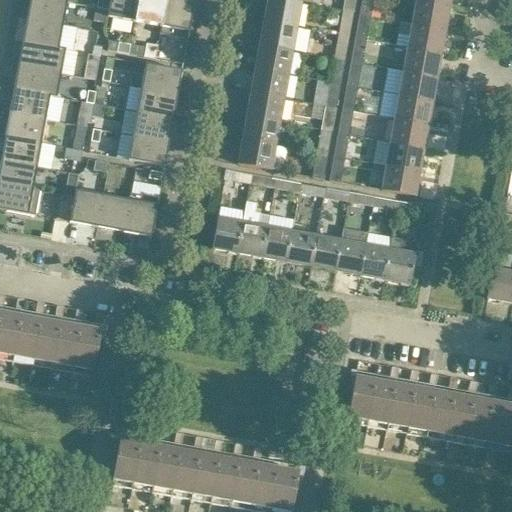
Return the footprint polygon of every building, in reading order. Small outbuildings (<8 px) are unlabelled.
[(46,0),(29,0),(26,20),(63,26),(67,4),(73,5),(46,0)] [(98,0),(97,9),(108,11),(109,0),(98,0)] [(109,0),(108,11),(107,18),(135,23),(139,0),(109,0)] [(139,0),(135,23),(160,28),(159,35),(165,0),(139,0)] [(188,0),(165,0),(159,35),(187,40),(195,1),(188,0)] [(270,0),(267,0),(263,23),(296,29),(301,5),(270,0)] [(353,15),(355,0),(344,0),(342,13),(353,15)] [(370,18),(373,0),(361,0),(359,16),(370,18)] [(416,1),(411,25),(445,31),(449,8),(416,1)] [(106,12),(95,10),(93,22),(104,24),(106,12)] [(349,38),(353,15),(342,13),(338,36),(349,38)] [(355,39),(366,41),(370,18),(359,16),(355,39)] [(26,19),(21,44),(22,44),(65,52),(65,51),(72,52),(76,29),(63,26),(26,20),(26,19)] [(263,23),(259,47),(292,53),(296,29),(263,23)] [(411,25),(407,49),(440,55),(445,31),(411,25)] [(338,36),(333,60),(344,62),(349,38),(338,36)] [(355,39),(350,63),(361,65),(366,41),(355,39)] [(22,44),(18,67),(61,75),(65,52),(22,44)] [(117,54),(128,56),(130,47),(118,45),(117,54)] [(259,47),(254,71),(288,77),(292,53),(259,47)] [(146,48),(144,59),(155,61),(157,49),(146,48)] [(100,50),(94,49),(92,49),(91,56),(99,58),(100,50)] [(440,55),(407,49),(403,73),(436,79),(440,55)] [(99,58),(91,56),(87,56),(83,79),(94,82),(99,58)] [(340,86),(344,62),(333,60),(329,84),(340,86)] [(361,65),(350,63),(346,87),(357,89),(361,65)] [(177,96),(181,72),(145,66),(141,89),(177,96)] [(13,91),(56,99),(61,75),(18,67),(17,67),(13,91)] [(102,71),(100,83),(108,84),(110,73),(102,71)] [(254,71),(250,94),(283,100),(288,77),(254,71)] [(432,103),(436,79),(403,73),(398,96),(432,103)] [(316,94),(314,105),(325,107),(336,109),(340,86),(329,84),(327,96),(316,94)] [(346,87),(342,111),(353,113),(357,89),(346,87)] [(177,96),(141,89),(136,114),(172,121),(173,121),(177,96)] [(94,106),(101,107),(104,91),(99,90),(97,90),(96,94),(94,106)] [(13,91),(9,114),(45,121),(49,98),(56,100),(56,99),(13,91)] [(87,104),(94,106),(96,94),(88,92),(86,104),(87,104)] [(250,94),(246,118),(279,124),(283,100),(250,94)] [(428,126),(432,103),(398,96),(394,120),(428,126)] [(91,117),(94,106),(87,104),(83,122),(87,123),(90,123),(91,117)] [(101,107),(94,106),(91,117),(101,119),(103,107),(101,107)] [(325,107),(320,131),(331,133),(336,109),(325,107)] [(342,111),(337,134),(348,136),(353,113),(342,111)] [(4,139),(5,139),(41,145),(45,121),(9,114),(4,139)] [(172,121),(136,114),(132,136),(168,143),(172,121)] [(246,118),(242,141),(275,147),(279,124),(246,118)] [(428,126),(394,120),(390,144),(423,150),(428,126)] [(82,152),(86,129),(76,127),(72,151),(82,152)] [(100,131),(92,130),(90,142),(98,143),(100,131)] [(316,155),(327,157),(331,133),(320,131),(316,155)] [(344,160),(348,136),(337,134),(333,158),(344,160)] [(169,143),(168,143),(132,136),(127,162),(164,168),(169,143)] [(5,139),(0,161),(37,168),(41,145),(5,139)] [(237,166),(270,172),(270,171),(275,147),(242,141),(237,166)] [(375,141),(371,165),(385,167),(419,173),(423,150),(390,144),(375,141)] [(82,152),(72,151),(71,158),(73,161),(80,162),(82,152)] [(327,157),(316,155),(312,179),(323,181),(327,157)] [(340,184),(344,160),(333,158),(328,182),(339,184),(340,184)] [(0,161),(0,186),(39,194),(39,193),(32,191),(37,168),(0,161)] [(109,164),(95,162),(93,171),(107,174),(109,164)] [(381,192),(415,198),(419,173),(385,167),(381,192)] [(162,174),(150,172),(148,180),(160,182),(162,174)] [(249,186),(250,178),(225,173),(224,182),(249,186)] [(250,178),(249,186),(265,189),(267,181),(250,178)] [(67,180),(64,198),(73,200),(75,192),(77,182),(69,181),(67,180)] [(275,182),(274,191),(290,194),(292,185),(275,182)] [(0,211),(35,218),(39,194),(0,186),(0,211)] [(300,186),(298,195),(315,198),(316,189),(300,186)] [(324,191),(323,199),(339,202),(341,193),(324,191)] [(97,229),(103,197),(75,192),(73,200),(69,224),(81,226),(97,229)] [(97,229),(123,234),(130,195),(128,202),(103,197),(97,229)] [(130,195),(123,234),(151,239),(158,200),(130,195)] [(349,195),(347,204),(364,206),(366,198),(349,195)] [(65,224),(69,224),(73,200),(64,198),(60,197),(55,222),(61,223),(65,224)] [(511,199),(506,198),(503,209),(511,210),(511,199)] [(374,199),(372,208),(389,211),(390,202),(374,199)] [(415,206),(398,203),(397,212),(413,215),(415,206)] [(236,255),(261,259),(267,229),(258,227),(260,216),(254,215),(256,206),(246,205),(242,224),(236,255)] [(511,216),(502,215),(501,226),(511,227),(511,216)] [(211,250),(236,255),(242,224),(217,220),(211,250)] [(261,259),(286,264),(291,233),(267,229),(261,259)] [(340,242),(335,273),(359,277),(365,247),(367,235),(343,231),(340,242)] [(286,264),(310,268),(316,238),(291,233),(286,264)] [(310,268),(335,273),(340,242),(316,238),(310,268)] [(409,286),(413,267),(415,256),(417,244),(391,239),(389,251),(384,282),(409,286)] [(389,251),(365,247),(359,277),(384,282),(389,251)] [(511,274),(492,271),(487,301),(511,305),(511,300),(511,274)] [(17,300),(15,312),(22,313),(24,301),(17,300)] [(37,304),(34,316),(41,317),(44,305),(37,304)] [(56,307),(54,319),(61,320),(63,309),(56,307)] [(76,311),(74,323),(81,324),(83,312),(76,311)] [(0,314),(0,362),(91,379),(92,379),(100,332),(0,314)] [(96,314),(93,326),(100,328),(103,316),(96,314)] [(391,368),(389,380),(396,381),(398,369),(391,368)] [(410,372),(408,384),(415,385),(417,373),(410,372)] [(430,376),(428,387),(435,389),(437,377),(430,376)] [(511,455),(511,407),(354,379),(346,425),(511,455)] [(450,379),(448,391),(455,392),(457,380),(450,379)] [(470,383),(467,394),(474,396),(477,384),(470,383)] [(489,386),(487,398),(494,399),(496,388),(489,386)] [(134,439),(141,441),(143,429),(136,427),(134,439)] [(154,443),(161,444),(163,432),(156,431),(154,443)] [(173,446),(180,448),(183,436),(175,435),(173,446)] [(195,438),(193,450),(200,451),(202,440),(195,438)] [(291,511),(298,474),(119,441),(111,488),(243,511),(291,511)] [(215,442),(213,454),(219,455),(222,443),(215,442)] [(235,445),(233,457),(239,458),(242,447),(235,445)] [(254,449),(252,461),(259,462),(261,450),(254,449)] [(274,453),(272,464),(279,466),(281,454),(274,453)]
